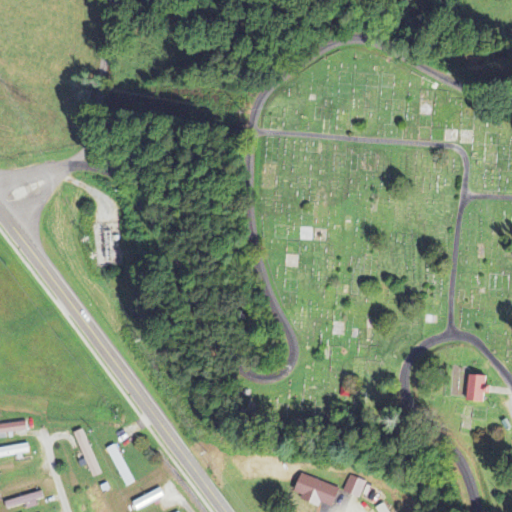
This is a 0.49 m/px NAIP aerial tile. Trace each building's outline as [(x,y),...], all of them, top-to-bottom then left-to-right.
[(488,404),(491,378),(473,375),(470,401),(488,404)] [(0,435),(30,433),(29,424),(0,426),(0,435)] [(76,434),(88,463),(89,463),(95,479),(104,475),(85,430),(76,434)] [(0,458),(32,453),(30,444),(0,449),(0,458)] [(136,483),(118,445),(110,450),(128,487),(136,483)] [(341,490),(304,475),(296,495),(322,506),(324,503),(334,507),(341,490)] [(361,498),(367,482),(352,476),(345,492),(361,498)] [(110,511),(100,487),(92,490),(100,511),(110,511)] [(139,511),(168,498),(163,489),(135,502),(139,511)] [(46,499),(44,492),(12,501),(14,508),(26,505),(28,510),(40,507),(38,502),(46,499)]
